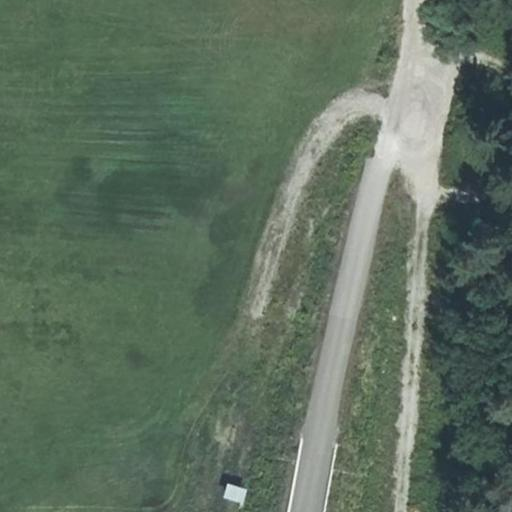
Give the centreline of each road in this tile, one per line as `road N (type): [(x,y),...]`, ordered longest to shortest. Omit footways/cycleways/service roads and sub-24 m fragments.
road 1 (track): [(212,511),(301,179),(336,133),(376,113),(424,122),(443,147),(407,511)]
road 2 (track): [(304,511),(393,134)]
road 3 (track): [(415,0),(393,134)]
